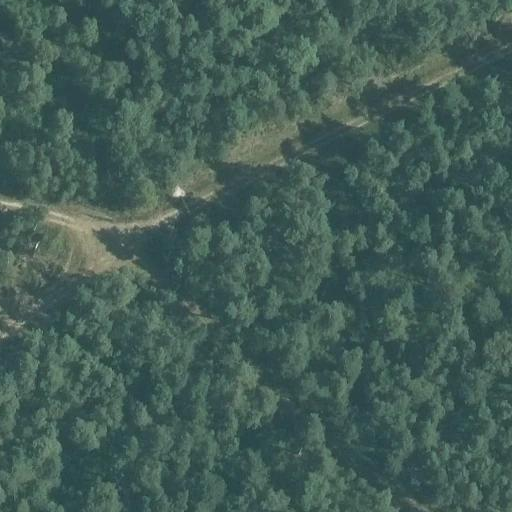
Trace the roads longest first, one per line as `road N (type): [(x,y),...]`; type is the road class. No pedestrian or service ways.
road 1 (track): [(0,332),(174,217),(511,46)]
road 2 (track): [(414,511),(291,417),(132,246),(110,231),(0,204)]
